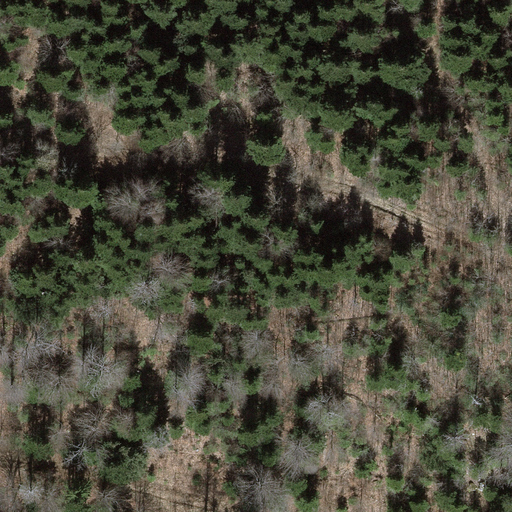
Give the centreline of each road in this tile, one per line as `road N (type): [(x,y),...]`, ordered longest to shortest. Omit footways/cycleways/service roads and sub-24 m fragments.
road 1 (track): [(511,258),(451,239),(381,202),(268,173),(0,140)]
road 2 (track): [(257,511),(0,450)]
